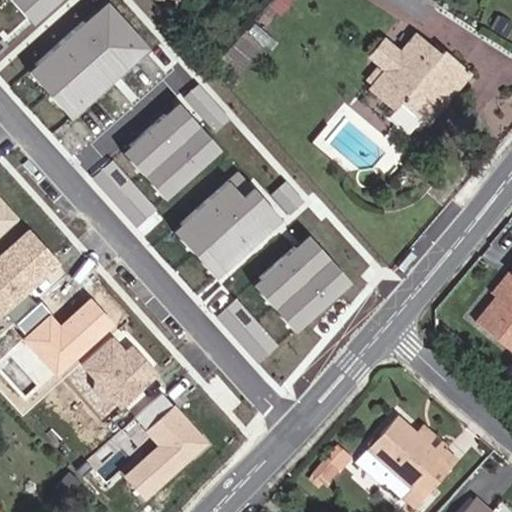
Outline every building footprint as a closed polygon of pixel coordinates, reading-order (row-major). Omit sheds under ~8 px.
[(8,0),(29,23),(54,0),(8,0)] [(385,0),(402,11),(408,0),(385,0)] [(420,23),(433,3),(427,0),(408,0),(402,11),(420,23)] [(68,114),(146,47),(106,2),(29,69),(68,114)] [(395,109),(401,101),(419,117),(464,66),(444,49),(440,53),(415,32),(399,51),(382,36),(368,53),(385,67),(382,70),(377,66),(367,78),(371,82),(368,86),(395,109)] [(426,123),(471,72),(464,66),(419,117),(426,123)] [(165,197),(217,151),(175,102),(122,148),(165,197)] [(210,275),(277,217),(238,173),(172,231),(210,275)] [(0,233),(18,218),(0,197),(0,233)] [(0,314),(58,263),(28,229),(0,253),(0,314)] [(292,331),(348,282),(307,235),(251,284),(292,331)] [(505,269),(487,291),(494,297),(511,274),(511,267),(508,271),(505,269)] [(511,274),(494,297),(475,321),(511,351),(511,274)] [(112,323),(89,297),(33,346),(57,373),(112,323)] [(125,349),(112,335),(81,363),(121,406),(158,373),(131,344),(125,349)] [(143,499),(207,442),(173,404),(143,431),(156,445),(122,475),(143,499)] [(422,497),(450,466),(414,433),(396,416),(368,448),(395,473),(386,482),(401,496),(410,486),(422,497)] [(447,446),(423,423),(414,433),(450,466),(457,458),(445,448),(447,446)] [(355,462),(382,487),(386,482),(395,473),(368,448),(355,462)] [(314,473),(321,479),(331,468),(324,461),(314,473)] [(422,497),(410,486),(401,496),(413,507),(422,497)] [(488,511),(476,500),(470,506),(477,511),(488,511)]
